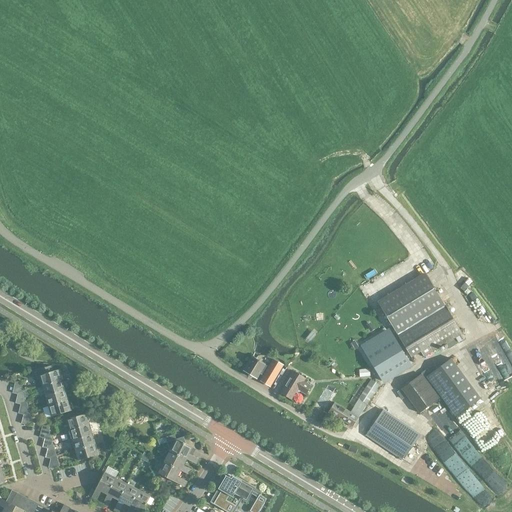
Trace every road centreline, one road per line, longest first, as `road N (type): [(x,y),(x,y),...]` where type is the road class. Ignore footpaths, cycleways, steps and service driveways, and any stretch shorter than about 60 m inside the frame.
road 1 (unclassified): [(204,354),(252,312),(341,196),(391,150),(493,0)]
road 2 (tertiary): [(227,436),(0,297)]
road 3 (unclassified): [(0,228),(204,354)]
road 4 (residential): [(94,511),(32,481),(0,387)]
road 5 (unclassified): [(331,433),(204,354)]
road 6 (tertiary): [(353,511),(227,436)]
